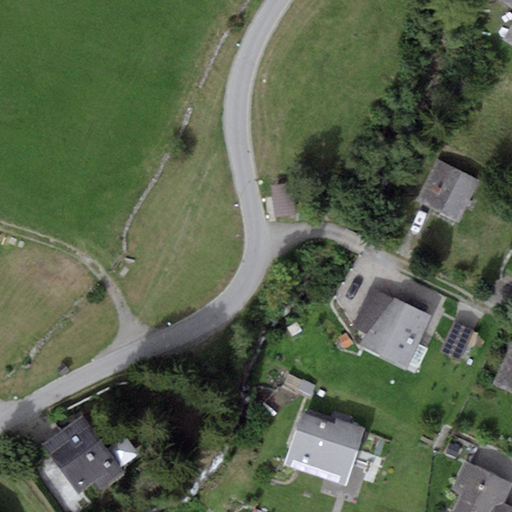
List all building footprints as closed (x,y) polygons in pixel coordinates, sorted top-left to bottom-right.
[(511,0),(499,0),(511,7),(511,25),(503,41),(511,46),(511,0)] [(478,179),(435,159),(415,202),(459,222),(478,179)] [(292,184),(271,186),(275,219),(296,217),(292,184)] [(432,315),(370,286),(350,328),(364,335),(359,346),(407,368),(432,315)] [(475,332),(454,322),(440,352),(461,361),(475,332)] [(511,340),(493,386),(511,393),(511,340)] [(301,412),(283,464),(346,485),(365,429),(337,419),(335,423),(301,412)] [(83,416),(44,443),(79,494),(95,483),(100,490),(124,473),(83,416)] [(511,511),(511,507),(504,504),(511,484),(511,482),(464,461),(452,489),(461,493),(452,511),(511,511)]
